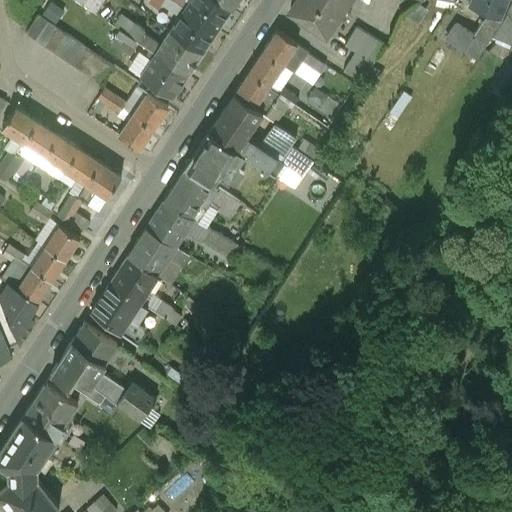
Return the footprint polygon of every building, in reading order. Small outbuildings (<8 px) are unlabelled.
[(46,0),(43,8),(59,14),(63,0),(46,0)] [(218,23),(182,0),(178,0),(176,4),(180,7),(170,24),(203,46),(218,23)] [(233,1),(230,0),(182,0),(218,23),(233,1)] [(291,0),(290,3),(325,26),(335,11),(332,8),(337,0),(291,0)] [(470,0),(468,6),(487,14),(484,22),(481,20),(473,33),(456,22),(445,38),(475,58),(504,15),(510,0),(470,0)] [(511,0),(510,0),(505,14),(493,33),(511,41),(511,0)] [(423,14),(410,6),(401,12),(400,13),(415,24),(423,14)] [(38,7),(26,25),(35,32),(48,13),(38,7)] [(144,22),(123,8),(115,19),(120,22),(137,34),(142,26),(144,22)] [(48,13),(35,32),(45,38),(57,20),(48,13)] [(387,37),(357,19),(346,37),(356,43),(343,64),(363,76),(387,37)] [(57,20),(45,38),(54,45),(67,26),(57,20)] [(137,34),(120,22),(112,34),(129,45),(137,34)] [(297,37),(277,23),(262,44),(283,58),(297,37)] [(203,46),(170,24),(159,40),(156,38),(157,36),(142,26),(137,34),(150,43),(188,68),(203,46)] [(67,26),(54,45),(64,51),(76,33),(67,26)] [(76,33),(64,51),(73,58),(86,39),(76,33)] [(297,37),(283,58),(294,65),(302,54),(308,46),(308,44),(297,37)] [(86,39),(73,58),(83,64),(95,46),(86,39)] [(188,68),(150,43),(147,49),(151,52),(140,69),(173,91),(188,68)] [(283,58),(262,44),(249,65),(270,79),(283,58)] [(95,46),(83,64),(92,70),(105,52),(95,46)] [(325,57),(308,46),(302,54),(320,65),(325,57)] [(105,52),(92,70),(102,77),(114,59),(105,52)] [(511,65),(507,63),(494,85),(508,93),(511,84),(511,65)] [(270,79),(249,65),(235,86),(256,100),(270,79)] [(270,79),(256,100),(265,107),(276,90),(279,85),(270,79)] [(115,87),(104,80),(97,90),(108,98),(115,87)] [(291,85),(283,80),(279,85),(276,90),(284,96),(291,85)] [(332,106),(337,94),(312,82),(307,94),(332,106)] [(147,85),(133,106),(154,120),(168,99),(147,85)] [(299,91),(291,85),(284,96),(292,101),(299,91)] [(126,94),(115,87),(108,98),(119,105),(126,94)] [(228,95),(209,125),(244,147),(262,160),(271,147),(265,143),(267,140),(261,136),(256,144),(243,136),(257,115),(228,95)] [(37,114),(16,100),(2,120),(24,135),(37,114)] [(154,120),(133,106),(119,127),(140,141),(154,120)] [(58,127),(37,114),(24,135),(44,148),(58,127)] [(296,131),(275,116),(265,131),(286,146),(296,131)] [(244,147),(209,125),(184,162),(211,180),(219,168),(235,179),(244,166),(236,160),(244,147)] [(79,141),(58,127),(44,148),(65,162),(79,141)] [(100,155),(79,141),(65,162),(86,176),(100,155)] [(20,152),(9,145),(1,157),(12,163),(20,152)] [(121,169),(100,155),(86,176),(77,190),(82,193),(82,194),(87,198),(97,183),(107,190),(121,169)] [(12,163),(1,157),(0,158),(0,170),(5,174),(12,163)] [(184,162),(164,193),(192,210),(211,180),(184,162)] [(240,195),(219,182),(208,197),(230,211),(240,195)] [(77,190),(72,186),(65,197),(75,204),(82,194),(82,193),(77,190)] [(192,210),(164,193),(147,219),(174,237),(192,210)] [(37,195),(30,205),(38,211),(45,200),(37,195)] [(75,204),(65,197),(57,208),(68,215),(75,204)] [(45,200),(38,211),(46,216),(53,205),(45,200)] [(80,231),(59,217),(45,239),(66,253),(80,231)] [(174,237),(147,219),(129,247),(158,267),(172,246),(177,238),(174,237)] [(9,237),(2,248),(10,253),(17,242),(9,237)] [(205,256),(177,238),(172,246),(179,250),(174,257),(176,263),(193,274),(205,256)] [(66,253),(45,239),(31,259),(52,273),(66,253)] [(25,248),(17,242),(10,253),(14,256),(18,258),(22,253),(25,248)] [(158,267),(129,247),(111,274),(140,294),(158,267)] [(31,259),(22,253),(18,258),(14,256),(4,272),(8,275),(38,295),(52,273),(31,259)] [(140,294),(111,274),(90,305),(137,336),(138,336),(137,335),(144,326),(143,321),(130,312),(141,294),(140,294)] [(38,295),(8,275),(0,287),(0,317),(11,313),(20,334),(21,333),(23,330),(22,329),(24,326),(25,326),(28,322),(27,321),(30,318),(31,318),(35,312),(29,308),(38,295)] [(172,299),(153,286),(145,297),(164,310),(172,299)] [(20,334),(11,313),(0,317),(0,318),(11,345),(12,345),(10,340),(22,335),(21,333),(20,334)] [(118,337),(84,315),(52,364),(70,376),(76,367),(91,377),(92,377),(100,364),(118,337)] [(0,354),(0,355),(13,348),(11,345),(0,318),(0,354)] [(145,354),(126,381),(100,364),(92,377),(140,412),(152,395),(155,397),(159,392),(161,394),(174,377),(145,354)] [(34,391),(69,412),(79,396),(45,375),(34,391)] [(69,412),(34,391),(24,408),(57,429),(69,412)] [(22,470),(36,472),(37,460),(58,430),(57,429),(24,408),(0,444),(0,459),(7,464),(9,476),(22,470)] [(0,490),(13,506),(44,481),(36,472),(22,470),(9,476),(0,483),(0,490)] [(175,473),(138,505),(142,509),(139,511),(172,511),(194,493),(175,473)] [(44,481),(13,506),(19,511),(42,511),(58,497),(44,481)] [(106,487),(85,502),(91,511),(104,511),(117,503),(106,487)] [(91,511),(85,502),(74,510),(75,511),(91,511)]
